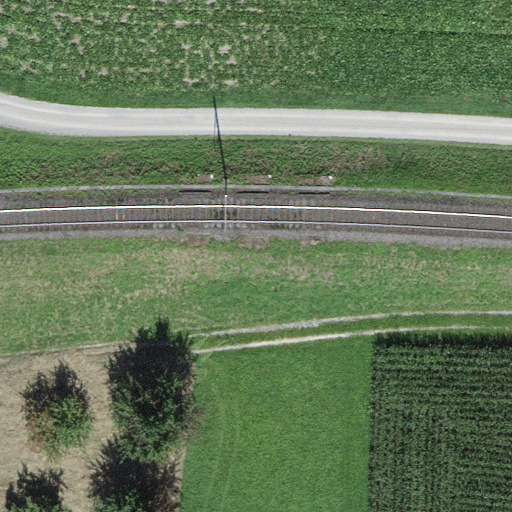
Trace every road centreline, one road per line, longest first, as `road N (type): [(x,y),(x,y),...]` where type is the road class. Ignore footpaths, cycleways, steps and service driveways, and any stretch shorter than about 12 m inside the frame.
road 1 (track): [(0,371),(317,331),(511,322)]
road 2 (track): [(511,133),(337,123),(110,124),(0,108)]
